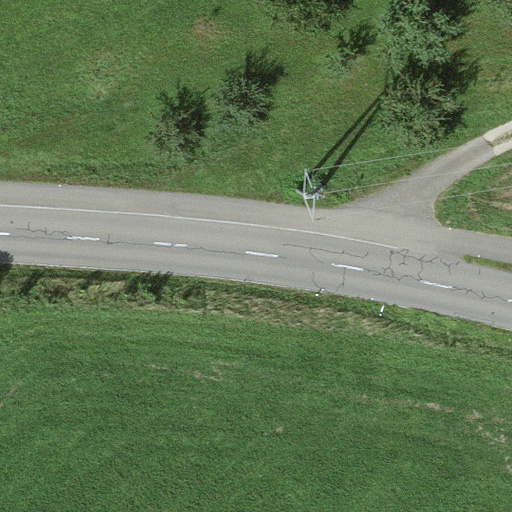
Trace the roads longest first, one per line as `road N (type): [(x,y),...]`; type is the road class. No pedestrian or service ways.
road 1 (tertiary): [(0,231),(183,243),(511,301)]
road 2 (track): [(357,270),(367,225),(511,129)]
